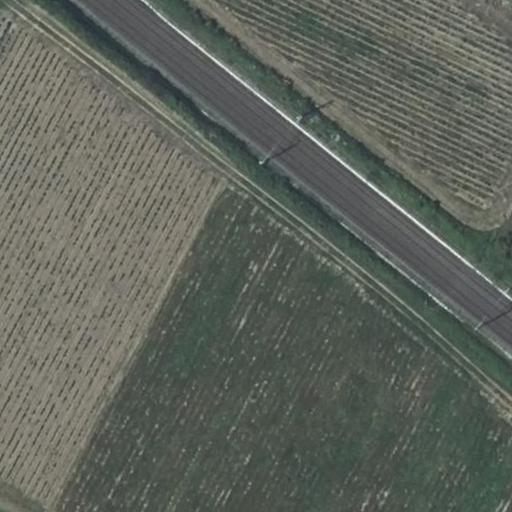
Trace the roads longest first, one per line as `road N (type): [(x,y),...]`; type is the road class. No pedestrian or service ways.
road 1 (track): [(511,409),(14,0)]
road 2 (track): [(191,0),(476,228),(511,169)]
